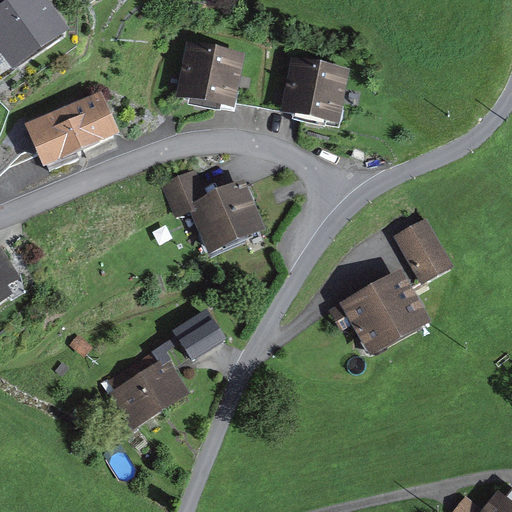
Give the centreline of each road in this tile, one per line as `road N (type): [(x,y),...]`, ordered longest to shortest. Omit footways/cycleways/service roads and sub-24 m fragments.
road 1 (residential): [(353,204),(306,163),(227,141),(164,150),(0,215)]
road 2 (unclassified): [(187,511),(283,296),(353,204)]
road 3 (unclassified): [(353,204),(463,145),(511,95)]
road 4 (track): [(511,479),(328,511)]
